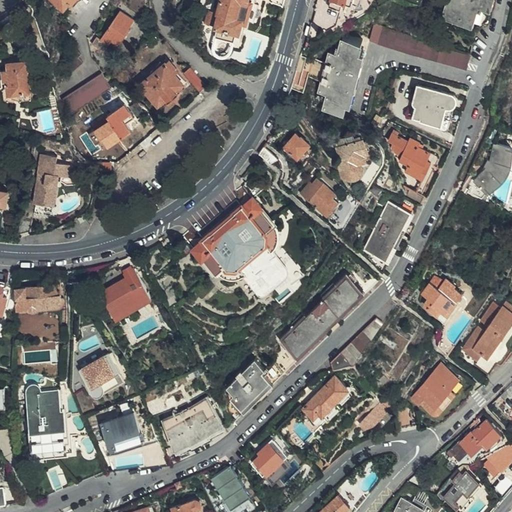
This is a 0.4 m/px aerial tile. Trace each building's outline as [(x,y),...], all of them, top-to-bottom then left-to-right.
[(51,0),(64,10),(69,3),(72,5),(75,0),(51,0)] [(223,0),(220,11),(220,13),(222,14),(221,15),(214,14),(211,23),(216,24),(221,26),(220,29),(218,34),(235,39),(238,30),(240,30),(243,21),(249,22),(255,3),(250,2),(250,0),(223,0)] [(329,0),(328,8),(339,11),(341,5),(350,7),(351,5),(355,6),(356,0),(329,0)] [(488,3),(488,0),(447,0),(444,12),(472,19),(475,8),(481,10),(482,8),(484,2),(488,3)] [(492,10),(494,5),(488,3),(484,2),(482,8),(492,10)] [(472,19),(444,12),(442,17),(476,26),(481,10),(475,8),(472,19)] [(116,44),(133,20),(119,11),(100,39),(96,37),(92,43),(103,51),(111,41),(116,44)] [(471,54),(373,28),(373,29),(370,44),(467,69),(471,54)] [(363,70),(366,59),(359,57),(363,43),(343,38),(340,51),(330,48),(327,57),(322,75),(319,88),(329,91),(325,105),(345,110),(349,96),(355,98),(358,87),(352,85),(356,69),(363,70)] [(80,56),(75,50),(55,66),(59,71),(63,69),(68,74),(81,64),(77,58),(80,56)] [(311,73),(322,75),(327,57),(317,54),(311,73)] [(26,67),(24,59),(8,62),(8,69),(4,70),(5,80),(8,80),(8,82),(9,87),(6,88),(7,91),(10,91),(11,93),(21,92),(22,94),(30,93),(29,90),(33,90),(31,76),(33,76),(31,66),(26,67)] [(174,67),(167,59),(157,67),(155,65),(149,70),(151,72),(139,82),(156,102),(166,95),(169,98),(178,90),(174,87),(182,80),(172,68),(174,67)] [(184,71),(201,91),(207,86),(190,66),(184,71)] [(4,70),(0,70),(0,78),(1,83),(8,82),(8,80),(5,80),(4,70)] [(109,83),(104,76),(100,70),(59,101),(68,113),(109,83)] [(447,127),(454,106),(457,104),(458,100),(457,97),(454,94),(418,84),(414,101),(415,104),(412,116),(423,119),(423,121),(447,127)] [(126,123),(133,118),(123,104),(106,116),(108,118),(103,121),(106,124),(95,131),(102,140),(103,139),(108,146),(131,130),(126,123)] [(67,124),(76,121),(74,114),(65,117),(67,124)] [(371,124),(378,129),(384,120),(384,119),(377,115),(371,124)] [(298,156),(310,143),(302,135),(301,137),(296,132),(289,139),(287,137),(282,142),(298,156)] [(411,141),(400,136),(394,134),(390,142),(395,144),(394,148),(396,149),(395,152),(399,154),(403,163),(412,167),(409,173),(426,182),(433,169),(428,167),(430,162),(435,153),(426,149),(428,144),(414,138),(411,141)] [(359,164),(363,163),(368,161),(367,155),(371,154),(369,146),(372,145),(368,140),(366,141),(365,138),(363,139),(362,136),(356,138),(355,135),(337,141),(339,148),(341,147),(344,157),(340,157),(341,160),(337,161),(340,170),(344,168),(346,170),(349,172),(352,173),(355,172),(357,170),(359,164)] [(491,192),(495,188),(503,181),(507,175),(511,179),(511,139),(508,139),(507,143),(495,140),(490,158),(488,158),(484,164),(486,166),(474,180),(483,188),(478,194),(483,197),(489,190),(491,192)] [(278,156),(265,144),(260,151),(271,161),(278,156)] [(34,203),(49,205),(50,196),(58,197),(61,175),(73,177),(75,165),(58,162),(58,156),(41,154),(34,203)] [(112,162),(96,162),(95,170),(112,171),(112,162)] [(364,171),(363,163),(359,164),(357,170),(355,172),(352,173),(349,172),(346,170),(344,168),(340,170),(343,175),(345,178),(350,179),(353,179),(357,179),(360,178),(363,175),(364,171)] [(105,190),(102,171),(92,172),(95,191),(105,190)] [(310,185),(307,184),(301,190),(327,213),(338,199),(333,195),(336,191),(318,176),(313,181),(310,185)] [(262,206),(242,184),(227,197),(232,204),(198,233),(195,230),(186,237),(192,244),(204,257),(205,257),(223,276),(226,278),(232,280),(236,281),(240,280),(246,277),(261,293),(264,294),(267,294),(269,293),(288,276),(289,274),(289,271),(273,254),(276,252),(279,248),(282,242),(282,235),(280,231),(277,226),(261,208),(262,206)] [(0,204),(7,206),(10,191),(0,188),(0,204)] [(418,204),(421,205),(425,196),(411,191),(407,199),(418,204)] [(50,196),(49,205),(57,206),(58,197),(50,196)] [(372,263),(384,274),(418,204),(407,199),(404,198),(399,208),(391,205),(368,252),(376,255),(372,263)] [(33,220),(22,217),(17,232),(29,235),(33,220)] [(84,228),(90,223),(86,219),(80,223),(84,228)] [(192,244),(186,237),(179,242),(186,249),(192,244)] [(115,318),(152,298),(134,264),(124,270),(128,276),(93,294),(96,301),(104,297),(115,318)] [(428,309),(438,316),(442,310),(448,314),(455,304),(464,293),(455,287),(457,285),(446,278),(445,279),(436,274),(422,292),(429,297),(424,303),(429,307),(428,309)] [(293,366),(330,330),(326,326),(331,321),(335,325),(366,295),(347,276),(324,299),(324,300),(322,302),(323,303),(307,318),(305,316),(280,340),(289,349),(283,356),(293,366)] [(0,307),(5,308),(9,295),(2,293),(6,279),(0,277),(0,307)] [(60,300),(62,296),(60,282),(17,286),(19,308),(36,306),(51,305),(57,303),(60,300)] [(64,304),(67,300),(66,295),(62,296),(60,300),(57,303),(51,305),(36,306),(19,308),(20,313),(57,309),(61,307),(64,304)] [(511,305),(507,302),(503,307),(511,313),(511,305)] [(442,310),(438,316),(446,321),(457,306),(455,304),(448,314),(442,310)] [(490,376),(498,365),(489,358),(511,325),(511,313),(503,307),(501,310),(493,305),(463,350),(478,361),(475,366),(490,376)] [(370,339),(381,325),(374,320),(362,332),(370,339)] [(326,326),(330,330),(335,325),(331,321),(326,326)] [(365,345),(370,339),(362,332),(356,337),(364,346),(365,345)] [(360,351),(364,346),(356,337),(351,342),(360,351)] [(346,347),(355,357),(360,351),(351,342),(349,344),(346,347)] [(353,360),(355,357),(346,347),(340,353),(348,362),(353,360)] [(110,354),(109,352),(80,368),(94,393),(97,395),(101,395),(126,381),(115,362),(118,360),(113,352),(110,354)] [(334,368),(348,362),(340,353),(331,362),(333,369),(334,368)] [(267,390),(282,376),(272,364),(260,376),(258,373),(260,371),(252,361),(225,387),(232,394),(228,397),(232,402),(226,408),(234,422),(251,406),(247,402),(264,387),(267,390)] [(436,408),(451,389),(459,380),(440,363),(411,398),(419,404),(421,402),(425,398),(436,408)] [(384,383),(389,377),(384,373),(379,378),(384,383)] [(349,388),(335,374),(334,375),(335,376),(348,389),(349,388)] [(318,419),(348,389),(335,376),(304,406),(318,419)] [(61,429),(56,389),(38,391),(37,388),(36,386),(35,385),(32,384),(30,385),(28,386),(26,387),(26,390),(27,411),(31,454),(72,451),(71,440),(70,440),(69,428),(61,429)] [(511,386),(501,397),(511,406),(506,413),(511,417),(511,386)] [(251,406),(267,390),(264,387),(247,402),(251,406)] [(456,393),(451,389),(436,408),(425,398),(421,402),(432,412),(434,413),(437,413),(440,413),(456,393)] [(162,419),(174,449),(178,446),(190,442),(191,443),(209,434),(208,433),(224,425),(207,396),(189,408),(188,405),(181,409),(182,411),(162,419)] [(124,412),(102,419),(107,436),(111,451),(145,440),(140,424),(133,401),(129,402),(129,400),(121,402),(124,412)] [(382,403),(359,423),(366,432),(389,412),(382,403)] [(408,416),(398,418),(400,429),(400,428),(410,427),(408,416)] [(462,467),(469,460),(478,451),(479,452),(486,446),(488,449),(501,435),(488,420),(475,434),(472,432),(461,442),(459,441),(448,453),(462,467)] [(166,465),(150,421),(140,424),(145,440),(111,451),(112,454),(109,454),(112,468),(115,467),(113,456),(140,452),(140,455),(142,455),(143,464),(149,464),(157,461),(158,463),(161,466),(166,465)] [(291,444),(285,437),(278,442),(273,438),(261,448),(264,450),(261,453),(253,460),(266,475),(272,480),(292,462),(287,457),(290,454),(286,449),(291,444)] [(511,440),(509,443),(486,459),(485,458),(480,464),(486,470),(492,465),(498,471),(504,466),(510,472),(511,469),(511,440)] [(166,453),(169,459),(178,455),(174,449),(166,453)] [(299,469),(307,462),(301,456),(293,464),(299,469)] [(462,468),(471,463),(469,460),(462,467),(460,469),(461,468),(462,468)] [(63,487),(74,483),(67,463),(56,467),(62,483),(63,487)] [(472,463),(471,463),(462,468),(461,468),(464,471),(467,468),(472,463)] [(229,509),(245,499),(241,491),(246,488),(231,464),(212,477),(221,492),(219,494),(229,509)] [(479,479),(467,468),(464,471),(458,477),(461,479),(446,497),(456,506),(457,504),(467,493),(479,479)] [(38,474),(45,494),(56,490),(54,486),(49,470),(38,474)] [(482,482),(479,479),(467,493),(470,495),(482,482)] [(421,487),(413,483),(408,493),(414,496),(417,496),(421,487)] [(341,496),(352,506),(361,496),(351,487),(341,496)] [(241,491),(245,499),(247,501),(252,498),(246,488),(241,491)] [(270,504),(275,511),(282,511),(291,504),(282,492),(270,504)] [(467,493),(457,504),(463,510),(473,498),(470,495),(467,493)] [(343,511),(349,506),(337,495),(321,511),(343,511)] [(354,511),(355,511),(370,496),(362,497),(361,496),(352,506),(353,507),(354,511)] [(171,506),(173,511),(197,511),(196,509),(199,507),(200,504),(198,501),(196,499),(194,498),(192,499),(191,497),(178,502),(179,503),(171,506)] [(425,511),(426,511),(404,499),(398,508),(403,511),(402,511),(425,511)]
